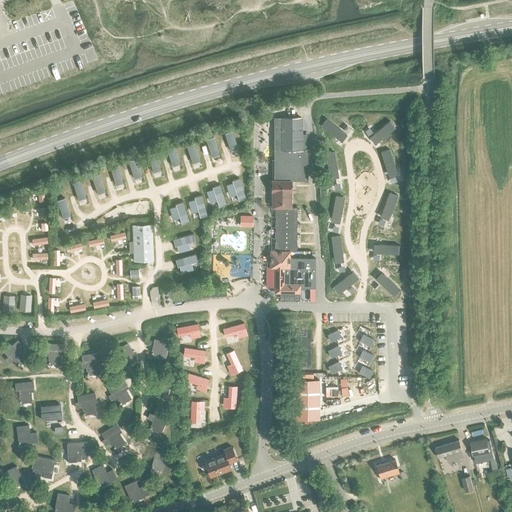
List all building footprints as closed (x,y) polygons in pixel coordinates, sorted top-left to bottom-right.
[(273,180),(271,180),(271,191),(272,192),(272,193),(291,193),(291,180),(300,180),(307,180),(307,172),(307,134),(301,134),(301,125),(300,125),(300,117),(277,117),(274,117),(273,159),(273,180)] [(349,132),(327,117),(321,125),(343,140),(349,132)] [(372,135),(377,142),(397,126),(391,119),(372,135)] [(231,130),(224,133),(229,149),(237,147),(231,130)] [(213,137),(205,139),(211,155),(218,153),(213,137)] [(193,143),(186,145),(192,162),(199,159),(193,143)] [(173,146),(166,148),(171,164),(179,162),(173,146)] [(390,172),(398,169),(391,148),(383,151),(390,172)] [(334,151),(324,153),(330,177),(339,175),(334,151)] [(154,152),(147,155),(152,171),(160,168),(154,152)] [(135,158),(128,161),(133,177),(140,175),(135,158)] [(117,165),(110,167),(115,183),(122,181),(117,165)] [(98,174),(91,176),(96,192),(104,190),(98,174)] [(238,178),(231,180),(238,200),(245,198),(238,178)] [(79,180),(72,182),(77,198),(85,196),(79,180)] [(219,183),(212,186),(218,205),(225,203),(219,183)] [(391,190),(382,213),(390,217),(399,193),(391,190)] [(291,193),(272,193),(272,207),(275,207),(275,250),(270,250),(270,267),(274,267),(274,289),(278,292),(300,292),(300,288),(315,288),(315,258),(289,257),(289,251),(296,251),(296,207),(290,207),(291,193)] [(345,196),(337,194),(332,219),(341,220),(345,196)] [(201,195),(193,197),(199,217),(207,215),(201,195)] [(64,198),(56,200),(62,216),(69,214),(64,198)] [(181,201),(174,204),(181,224),(188,221),(181,201)] [(252,216),(240,215),(240,226),(251,226),(252,216)] [(132,224),(133,261),(153,260),(151,224),(132,224)] [(192,233),(172,238),(174,246),(194,240),(192,233)] [(344,258),(341,234),(333,234),(336,259),(344,258)] [(376,242),(375,250),(401,251),(401,242),(376,242)] [(195,253),(175,259),(177,266),(197,261),(195,253)] [(339,290),(359,275),(354,269),(334,283),(339,290)] [(401,286),(382,270),(377,277),(395,293),(401,286)] [(224,285),(184,289),(185,302),(225,298),(224,285)] [(243,322),(222,328),(224,336),(246,330),(243,322)] [(197,324),(177,328),(178,335),(198,332),(197,324)] [(337,330),(327,334),(330,341),(341,336),(337,330)] [(363,334),(360,340),(370,345),(373,339),(363,334)] [(151,352),(165,356),(169,339),(162,337),(161,341),(154,339),(151,352)] [(17,340),(4,352),(8,356),(5,358),(9,362),(13,359),(18,364),(27,356),(19,347),(22,345),(17,340)] [(117,354),(124,365),(136,358),(127,343),(121,347),(123,350),(117,354)] [(42,349),(42,355),(48,356),(48,362),(60,363),(61,351),(63,351),(64,344),(46,344),(46,350),(42,349)] [(338,345),(327,350),(330,357),(341,352),(338,345)] [(205,351),(184,347),(183,355),(204,358),(205,351)] [(363,350),(360,356),(370,361),(373,355),(363,350)] [(235,373),(243,369),(233,351),(226,355),(235,373)] [(82,362),(79,362),(79,368),(86,367),(87,374),(98,372),(97,360),(100,360),(99,353),(81,355),(82,362)] [(338,361),(328,366),(331,373),(341,368),(338,361)] [(362,365),(359,372),(369,377),(372,370),(362,365)] [(207,380),(187,374),(185,383),(205,389),(207,380)] [(152,391),(165,396),(172,380),(166,377),(164,381),(158,378),(152,391)] [(319,378),(294,379),(294,419),(319,419),(319,378)] [(123,380),(108,388),(111,394),(108,395),(111,400),(116,397),(120,403),(130,397),(124,387),(127,386),(123,380)] [(15,383),(15,390),(18,390),(19,402),(31,400),(30,389),(33,388),(32,382),(15,383)] [(226,408),(235,409),(236,386),(227,386),(226,408)] [(78,402),(74,403),(75,408),(82,407),(83,414),(95,411),(93,400),(95,399),(94,392),(77,396),(78,402)] [(199,401),(190,401),(191,423),(199,423),(199,401)] [(61,404),(40,404),(41,418),(61,418),(61,404)] [(150,414),(147,419),(152,421),(150,427),(161,432),(166,421),(168,422),(171,416),(155,409),(152,415),(150,414)] [(116,424),(101,433),(105,438),(102,440),(105,445),(110,442),(114,447),(124,441),(117,431),(120,429),(116,424)] [(18,443),(37,441),(36,432),(29,433),(28,425),(16,427),(18,443)] [(471,440),(473,449),(475,462),(494,459),(490,440),(487,440),(487,437),(486,437),(471,440)] [(461,462),(460,457),(464,456),(462,447),(460,439),(436,446),(439,458),(447,455),(449,461),(454,459),(455,464),(461,462)] [(87,454),(88,454),(87,441),(66,443),(67,461),(68,461),(68,463),(76,462),(76,461),(81,460),(81,459),(87,458),(87,454)] [(224,453),(204,461),(210,476),(230,468),(228,462),(236,459),(231,446),(223,449),(224,453)] [(165,461),(167,453),(155,450),(151,466),(169,471),(171,463),(165,461)] [(42,476),(42,477),(50,479),(51,477),(54,459),(33,455),(31,467),(33,468),(32,472),(38,473),(38,475),(42,476)] [(376,467),(379,478),(380,479),(382,479),(382,477),(398,472),(395,461),(392,462),(390,461),(388,462),(387,463),(376,467)] [(92,470),(98,485),(109,480),(116,477),(112,469),(106,472),(103,465),(92,470)] [(5,471),(12,486),(23,481),(16,466),(5,471)] [(462,477),(466,490),(473,488),(470,475),(462,477)] [(124,486),(131,501),(148,492),(144,485),(138,488),(135,481),(124,486)] [(54,509),(66,511),(70,511),(72,511),(74,504),(68,503),(69,495),(57,493),(54,509)]
